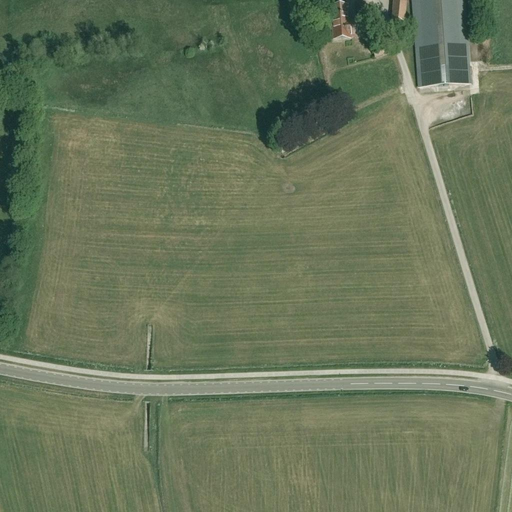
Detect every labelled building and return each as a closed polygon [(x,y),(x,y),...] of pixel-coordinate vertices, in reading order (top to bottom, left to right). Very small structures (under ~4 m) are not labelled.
[(404,24),(406,0),(393,0),(391,21),(404,24)] [(412,0),(417,54),(418,71),(419,90),(422,90),(470,86),(469,67),(463,0),(412,0)] [(347,7),(331,8),(334,41),(350,40),(350,39),(363,38),(362,22),(349,23),(347,7)] [(396,22),(390,24),(395,39),(401,37),(396,22)] [(478,111),(433,124),(436,133),(481,121),(478,111)]
